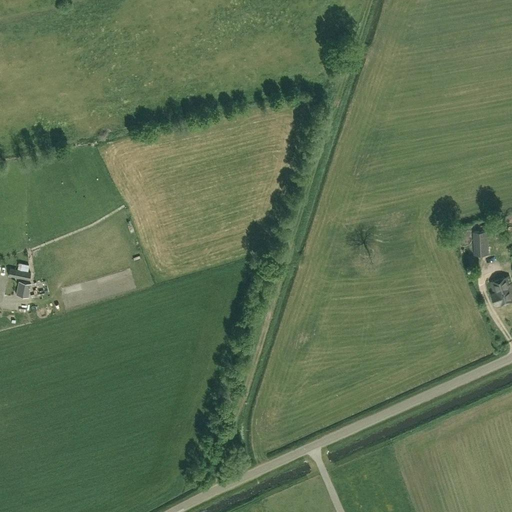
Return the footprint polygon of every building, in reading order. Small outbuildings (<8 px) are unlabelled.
[(488,232),(474,232),(474,255),(489,255),(488,232)] [(507,243),(496,246),(500,260),(511,257),(507,243)] [(18,263),(17,270),(9,269),(8,276),(29,281),(31,273),(28,272),(29,265),(18,263)] [(498,305),(511,300),(511,286),(508,276),(490,283),(494,294),(491,295),(495,306),(498,305)] [(28,298),(31,284),(18,281),(15,295),(28,298)] [(306,444),(315,441),(316,444),(323,441),(320,434),(304,440),(306,444)]
